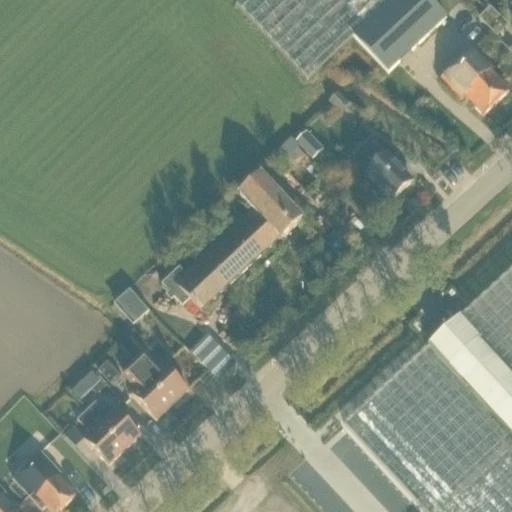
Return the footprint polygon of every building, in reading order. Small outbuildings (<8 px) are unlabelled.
[(244,0),(236,7),(307,83),(354,39),(388,76),(446,21),(426,0),(244,0)] [(478,22),(497,40),(509,28),(490,10),(478,22)] [(482,119),(509,95),(491,75),(494,72),(474,50),(440,81),(460,103),(464,99),(482,119)] [(349,108),(337,96),(328,105),(339,117),(349,108)] [(299,150),(311,162),(323,151),(306,134),(294,145),(299,150)] [(294,145),(290,141),(270,160),(279,169),(299,150),(294,145)] [(365,176),(391,204),(412,185),(386,157),(384,158),(375,148),(365,156),(375,167),(365,176)] [(281,243),(301,224),(260,180),(240,199),(253,214),(186,277),(179,270),(161,287),(181,308),(189,302),(201,315),(279,241),(281,243)] [(511,511),(511,270),(344,426),(422,511),(511,511)] [(144,312),(128,294),(128,293),(114,305),(115,307),(131,324),(144,312)] [(144,359),(134,369),(172,408),(188,393),(163,367),(157,373),(144,359)] [(172,408),(134,369),(124,378),(137,392),(131,398),(155,424),(172,408)] [(106,383),(114,392),(123,384),(114,375),(106,383)] [(81,403),(91,393),(82,384),(72,394),(81,403)] [(96,405),(86,414),(124,454),(140,438),(116,413),(109,419),(96,405)] [(124,454),(86,414),(77,423),(90,437),(83,443),(108,469),(124,454)] [(78,438),(79,436),(68,424),(57,434),(74,452),(83,443),(78,438)] [(45,511),(46,511),(47,511),(62,511),(75,500),(57,480),(60,477),(41,456),(13,482),(40,511),(45,511)] [(16,511),(2,496),(0,497),(0,511),(16,511)]
